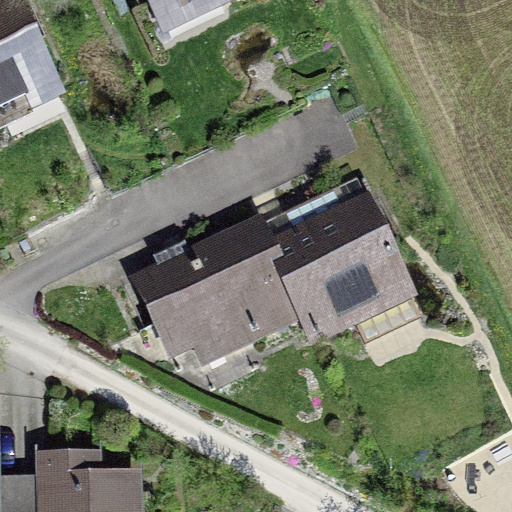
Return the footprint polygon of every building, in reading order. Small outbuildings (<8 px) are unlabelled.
[(141,0),(158,34),(226,0),(141,0)] [(0,123),(61,94),(16,1),(0,7),(0,123)] [(275,44),(250,56),(275,108),(299,96),(275,44)] [(250,56),(226,67),(251,119),(275,108),(250,56)] [(226,67),(203,78),(227,130),(251,119),(226,67)] [(203,78),(179,90),(203,141),(227,130),(203,78)] [(179,90),(155,101),(179,153),(203,141),(179,90)] [(155,101),(130,113),(155,164),(179,153),(155,101)] [(130,113),(107,124),(131,175),(155,164),(130,113)] [(107,124),(81,136),(106,187),(131,175),(107,124)] [(412,293),(360,189),(267,236),(277,256),(264,262),(292,319),(306,347),(412,293)] [(267,236),(253,209),(123,275),(164,355),(190,342),(201,365),(292,319),(264,262),(277,256),(267,236)] [(90,464),(48,465),(49,480),(1,481),(1,511),(130,511),(130,486),(90,486),(90,464)]
